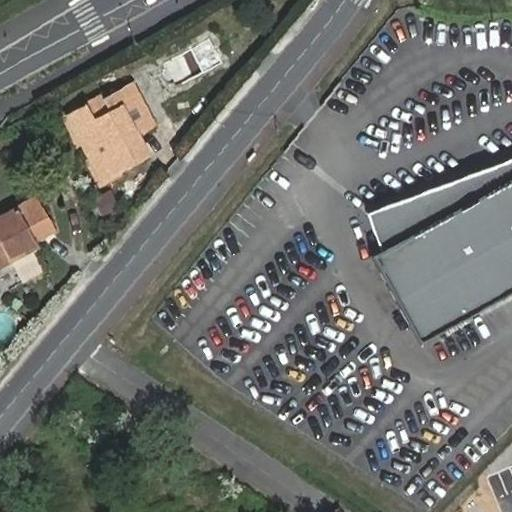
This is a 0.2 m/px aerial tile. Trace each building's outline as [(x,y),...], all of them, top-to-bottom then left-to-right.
[(9,19),(11,22),(28,11),(24,6),(8,16),(9,19)] [(122,110),(139,101),(142,100),(132,82),(68,117),(102,177),(146,153),(136,135),(122,110)] [(153,127),(139,101),(122,110),(136,135),(153,127)] [(511,153),(362,211),(380,255),(367,260),(417,350),(511,296),(511,153)] [(108,190),(91,196),(99,216),(116,210),(108,190)] [(0,258),(33,240),(32,237),(53,225),(35,196),(0,216),(0,266),(4,264),(0,258)] [(38,245),(33,240),(0,258),(4,264),(38,245)]
